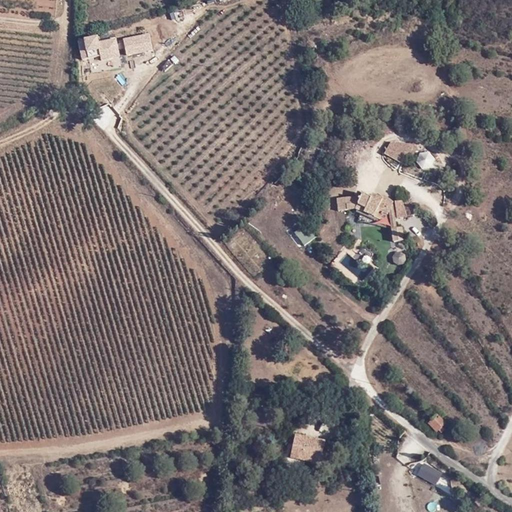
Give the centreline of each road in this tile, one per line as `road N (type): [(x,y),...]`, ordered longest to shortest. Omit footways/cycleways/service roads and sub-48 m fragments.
road 1 (unclassified): [(359,373),(277,303),(87,106),(65,108),(0,142)]
road 2 (residential): [(359,373),(468,178),(467,120)]
road 3 (residential): [(489,484),(439,454),(359,373)]
